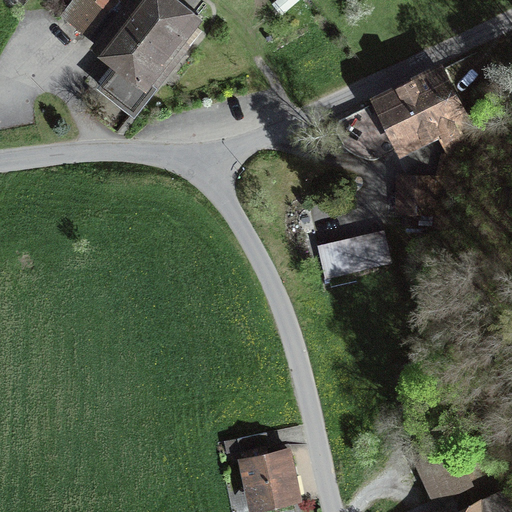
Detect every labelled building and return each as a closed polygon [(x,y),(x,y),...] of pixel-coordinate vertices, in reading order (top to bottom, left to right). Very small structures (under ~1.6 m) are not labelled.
[(206,34),(165,0),(139,0),(84,66),(140,113),(206,34)] [(395,87),(376,97),(383,109),(365,119),(379,143),(425,119),(414,98),(404,103),(395,87)] [(422,150),(401,161),(412,183),(433,172),(422,150)] [(382,236),(315,250),(322,282),(389,268),(382,236)] [(405,458),(428,499),(450,487),(428,446),(405,458)] [(285,451),(233,463),(244,511),(269,511),(297,505),(285,451)]
